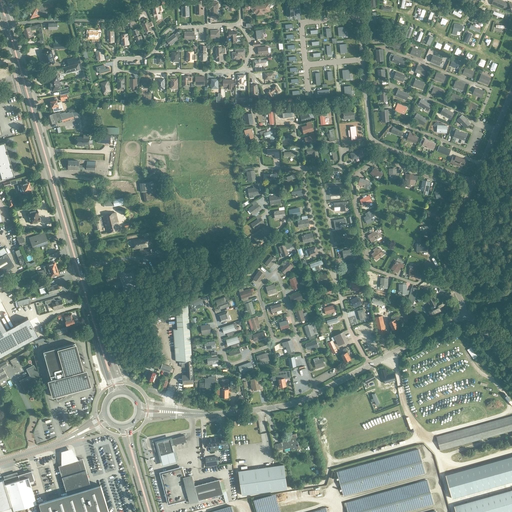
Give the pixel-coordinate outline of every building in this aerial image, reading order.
[(228,5),(226,5),(226,9),(228,8),(228,11),(235,10),(234,0),(227,1),(228,5)] [(271,12),(270,9),(270,7),(272,5),(276,0),(268,0),(269,0),(265,4),(256,5),(254,4),(249,0),(248,0),(246,3),(245,4),(247,5),(245,7),(246,8),(249,10),(250,8),(252,10),(253,14),(256,14),(256,16),(264,15),(264,13),(271,12)] [(437,0),(435,6),(445,10),(448,4),(443,2),(443,1),(441,0),(441,2),(437,0)] [(499,0),(493,0),(492,4),(503,9),(503,7),(506,8),(506,9),(507,11),(511,13),(511,12),(511,4),(510,4),(508,4),(505,3),(505,2),(499,0)] [(290,4),(286,4),(287,16),(289,16),(289,18),(292,18),(292,16),(294,16),(293,10),(295,9),(294,2),(290,3),(290,4)] [(161,16),(160,12),(159,6),(158,7),(158,5),(153,6),(154,12),(153,12),(154,17),(155,17),(155,20),(161,19),(160,16),(161,16)] [(46,9),(45,6),(29,10),(31,17),(47,13),(46,9)] [(455,9),(453,12),(461,17),(463,14),(458,11),(459,10),(457,9),(457,10),(455,9)] [(475,18),(487,23),(488,20),(476,15),(475,18)] [(152,30),(150,27),(148,23),(148,21),(141,24),(145,33),(152,30)] [(455,24),(452,34),(457,35),(458,31),(461,31),(462,25),(455,24)] [(38,28),(37,25),(23,29),(25,38),(33,36),(31,30),(38,28)] [(137,29),(132,30),(134,35),(135,35),(136,37),(134,38),(136,43),(137,43),(138,45),(143,43),(142,41),(143,40),(141,36),(139,36),(138,34),(139,34),(137,29)] [(266,29),(255,30),(256,39),(263,38),(262,33),(265,33),(266,31),(266,29)] [(236,31),(228,32),(229,37),(231,36),(231,42),(236,42),(237,42),(237,41),(237,39),(236,39),(235,39),(235,36),(237,36),(236,31)] [(468,32),(464,42),(468,44),(470,39),(471,39),(472,37),(471,37),(472,34),(468,32)] [(178,39),(177,39),(174,35),(174,34),(166,40),(170,45),(178,39)] [(390,36),(388,42),(390,43),(389,46),(399,49),(401,43),(392,40),(393,37),(390,36)] [(267,47),(258,48),(258,55),(268,54),(267,47)] [(223,61),(223,54),(222,48),(221,48),(215,48),(216,51),(215,51),(215,61),(223,61)] [(413,48),(410,54),(419,57),(422,51),(413,48)] [(236,52),(232,53),(233,59),(235,59),(235,60),(236,61),(237,60),(238,60),(238,59),(240,58),(240,55),(245,54),(245,49),(236,50),(236,52)] [(44,59),(54,57),(52,50),(51,50),(50,50),(49,50),(48,51),(43,53),(42,54),(42,56),(43,56),(44,56),(44,59)] [(102,50),(96,51),(97,61),(104,59),(102,50)] [(394,55),(391,61),(402,66),(404,62),(404,60),(405,59),(394,55)] [(433,55),(430,61),(439,65),(442,59),(433,55)] [(54,57),(44,59),(45,62),(44,62),(44,63),(45,64),(45,65),(46,65),(52,64),(52,65),(54,64),(55,64),(54,63),(55,63),(54,57)] [(79,57),(67,60),(69,66),(76,64),(79,63),(80,63),(81,63),(79,57)] [(458,69),(461,61),(458,60),(458,61),(452,59),(450,66),(452,67),(458,69)] [(68,66),(63,68),(63,69),(64,72),(65,73),(65,74),(80,69),(79,63),(76,64),(69,66),(68,66)] [(105,68),(104,65),(96,67),(98,72),(99,71),(100,74),(110,71),(109,68),(105,69),(104,68),(105,68)] [(417,66),(415,72),(424,75),(426,69),(417,66)] [(465,68),(464,68),(462,74),(471,78),(474,72),(465,68)] [(54,77),(49,78),(50,81),(49,82),(50,85),(59,82),(58,78),(61,77),(60,73),(59,70),(52,72),(54,77)] [(396,72),(393,78),(403,82),(405,75),(396,72)] [(436,73),(434,79),(443,83),(445,77),(436,73)] [(246,75),(237,75),(237,80),(239,80),(239,82),(238,82),(238,86),(246,86),(246,81),(244,81),(244,80),(246,80),(246,75)] [(481,75),(478,81),(488,84),(490,78),(481,75)] [(189,76),(182,76),(182,86),(184,86),(184,88),(188,88),(188,86),(189,86),(189,82),(193,82),(192,77),(189,77),(189,76)] [(204,76),(195,76),(195,85),(204,85),(204,76)] [(150,79),(142,79),(142,88),(150,88),(150,79)] [(415,79),(412,86),(422,89),(424,83),(415,79)] [(233,80),(223,80),(223,87),(228,87),(228,89),(232,89),(232,87),(233,87),(233,80)] [(455,80),(453,87),(462,90),(465,84),(455,80)] [(107,81),(101,83),(104,93),(110,91),(107,81)] [(59,82),(50,85),(51,88),(52,88),(53,91),(58,89),(58,90),(60,90),(61,95),(70,93),(68,88),(64,89),(63,86),(60,87),(59,82)] [(274,89),(272,90),(273,92),(275,91),(277,93),(280,91),(276,85),(273,87),(274,89)] [(432,85),(429,90),(432,91),(431,93),(440,97),(443,91),(434,87),(434,86),(432,85)] [(475,88),(472,94),(481,98),(484,92),(475,88)] [(398,89),(397,93),(398,93),(397,96),(403,99),(405,96),(408,97),(409,93),(398,89)] [(452,94),(450,100),(449,100),(459,104),(461,98),(452,94)] [(407,105),(409,102),(397,97),(396,101),(407,105)] [(51,101),(50,101),(52,109),(53,109),(54,112),(64,109),(62,102),(58,103),(57,99),(57,98),(54,99),(54,100),(51,101)] [(421,103),(419,105),(425,109),(427,106),(430,108),(432,105),(421,99),(419,102),(421,103)] [(470,102),(466,110),(469,111),(470,109),(472,108),(475,110),(477,106),(470,102)] [(397,104),(395,110),(402,112),(403,109),(405,111),(407,108),(397,104)] [(444,107),(442,110),(445,112),(443,115),(449,118),(451,115),(452,116),(454,113),(444,107)] [(343,112),(343,116),(346,116),(347,120),(348,120),(352,119),(355,119),(353,108),(349,109),(349,112),(343,112)] [(305,115),(300,116),(302,123),(314,119),(312,110),(304,112),(305,115)] [(60,114),(62,120),(73,117),(74,117),(79,115),(79,113),(72,112),(69,113),(69,112),(65,113),(65,112),(60,114)] [(58,122),(56,114),(56,113),(48,116),(50,124),(58,122)] [(416,117),(415,120),(421,124),(423,121),(425,122),(427,119),(417,114),(415,117),(416,117)] [(462,119),(459,122),(464,127),(466,125),(467,126),(470,123),(462,115),(460,117),(462,119)] [(303,134),(314,131),(311,121),(306,123),(307,126),(301,127),(303,134)] [(438,125),(437,132),(447,132),(447,125),(443,125),(443,124),(439,124),(439,125),(438,125)] [(393,126),(391,132),(401,136),(403,130),(393,126)] [(251,128),(244,130),(245,134),(249,133),(251,139),(254,138),(251,128)] [(273,130),(265,133),(266,138),(270,136),(272,141),(277,139),(273,130)] [(456,130),(455,133),(458,135),(457,138),(463,140),(465,137),(466,137),(467,134),(456,130)] [(309,137),(304,138),(306,145),(316,142),(314,132),(309,134),(309,137)] [(409,133),(407,140),(416,143),(418,137),(412,135),(413,134),(409,133)] [(284,145),(290,144),(290,145),(294,144),(292,134),(287,135),(288,138),(283,140),(284,145)] [(89,136),(87,136),(84,135),(84,138),(77,137),(77,146),(89,146),(89,138),(89,136)] [(422,139),(420,145),(433,150),(436,144),(425,139),(424,140),(422,139)] [(0,179),(1,179),(2,179),(13,176),(14,176),(14,175),(13,175),(11,167),(11,165),(10,165),(7,153),(7,151),(4,143),(4,142),(4,143),(0,143),(0,179)] [(439,146),(437,151),(448,156),(450,150),(439,146)] [(360,150),(350,153),(352,160),(363,157),(361,152),(365,150),(364,147),(360,149),(360,150)] [(313,158),(318,158),(317,151),(317,148),(307,149),(308,153),(307,153),(308,154),(311,153),(311,154),(312,154),(313,154),(313,158)] [(279,149),(267,149),(267,155),(275,155),(275,158),(279,158),(279,149)] [(251,151),(247,152),(248,155),(243,156),(245,164),(249,163),(249,161),(252,160),(251,151)] [(453,157),(450,163),(459,166),(459,165),(464,167),(467,160),(456,156),(455,158),(453,157)] [(69,161),(68,169),(78,169),(85,169),(85,166),(79,165),(79,161),(69,161)] [(248,171),(247,171),(248,177),(249,177),(250,181),(256,180),(254,170),(253,171),(252,168),(248,169),(248,171)] [(375,176),(376,177),(378,175),(380,177),(381,176),(382,175),(382,174),(380,172),(378,171),(375,168),(373,169),(371,171),(372,171),(370,173),(373,175),(374,177),(375,176)] [(339,171),(328,172),(328,176),(335,175),(335,179),(339,179),(339,171)] [(406,180),(406,181),(409,181),(408,184),(409,185),(411,185),(412,185),(415,185),(416,180),(413,180),(413,175),(412,175),(412,174),(410,174),(410,175),(407,174),(406,177),(406,180)] [(359,180),(358,182),(359,182),(358,184),(361,185),(363,186),(365,186),(366,184),(368,185),(369,184),(370,182),(369,182),(370,180),(369,180),(366,178),(365,180),(360,178),(360,180),(359,180)] [(154,181),(139,183),(141,193),(143,192),(144,201),(157,199),(154,181)] [(31,191),(29,183),(21,185),(17,186),(20,193),(23,192),(23,193),(24,196),(31,194),(30,191),(31,191)] [(253,185),(253,187),(254,189),(248,189),(249,197),(260,195),(258,184),(253,185)] [(303,196),(301,187),(291,189),(292,195),(297,194),(297,197),(303,196)] [(340,190),(339,189),(339,187),(337,187),(333,187),(329,188),(330,196),(340,195),(340,193),(340,192),(340,190)] [(436,196),(436,198),(437,198),(446,196),(446,195),(447,195),(446,193),(444,189),(441,190),(439,191),(438,191),(439,194),(436,195),(436,196)] [(275,196),(270,196),(271,202),(275,202),(275,203),(281,202),(280,193),(275,194),(275,196)] [(137,194),(123,198),(124,204),(139,200),(137,194)] [(361,202),(360,202),(361,204),(362,204),(363,206),(365,204),(366,205),(368,204),(368,203),(369,203),(368,200),(370,199),(370,198),(370,196),(369,196),(369,195),(367,196),(366,195),(362,197),(363,198),(360,200),(361,202)] [(124,204),(123,198),(113,200),(114,207),(124,204)] [(254,216),(262,210),(255,201),(252,204),(254,206),(249,210),(254,216)] [(335,212),(333,213),(336,216),(338,215),(339,214),(340,215),(344,213),(342,209),(338,203),(334,206),(337,210),(335,211),(335,212)] [(280,211),(275,211),(275,217),(279,217),(280,218),(285,217),(284,207),(279,208),(280,211)] [(299,215),(298,208),(289,210),(290,216),(299,215)] [(428,214),(428,216),(429,216),(429,217),(439,215),(439,214),(439,212),(438,213),(437,209),(434,209),(432,209),(432,210),(430,210),(431,213),(428,214)] [(37,210),(27,213),(31,224),(40,221),(41,220),(40,218),(39,217),(38,214),(39,213),(38,211),(37,211),(37,210)] [(366,216),(364,218),(365,220),(364,220),(365,222),(366,221),(367,223),(370,222),(372,221),(372,220),(373,220),(372,217),(374,216),(374,215),(373,213),(372,213),(371,213),(370,211),(365,214),(366,216)] [(116,213),(103,216),(107,233),(120,229),(116,213)] [(258,219),(252,224),(255,228),(264,222),(261,218),(262,217),(260,214),(256,217),(258,219)] [(345,219),(334,221),(336,229),(340,228),(340,225),(346,224),(345,221),(345,219)] [(422,231),(422,233),(422,234),(423,234),(423,236),(427,236),(427,233),(432,233),(432,232),(433,232),(433,230),(432,230),(432,226),(428,227),(428,226),(426,226),(426,227),(424,227),(425,230),(422,230),(422,231)] [(368,236),(368,237),(369,238),(371,241),(374,240),(376,239),(376,238),(377,238),(375,235),(378,233),(377,231),(376,231),(368,236)] [(262,232),(254,238),(258,244),(266,238),(262,232)] [(44,233),(29,238),(33,248),(48,243),(44,233)] [(312,233),(303,236),(304,241),(308,240),(308,241),(314,240),(312,233)] [(22,235),(16,237),(17,239),(20,246),(25,244),(23,237),(22,237),(22,235)] [(140,256),(145,255),(144,250),(143,250),(143,247),(148,246),(147,240),(143,241),(143,239),(138,240),(139,242),(134,243),(135,249),(140,248),(140,251),(139,251),(140,256)] [(289,255),(287,250),(290,249),(290,248),(291,248),(295,246),(294,243),(294,241),(289,243),(285,245),(279,247),(282,257),(289,255)] [(417,248),(416,248),(416,250),(417,250),(417,253),(420,253),(420,251),(427,251),(427,249),(428,249),(428,246),(427,246),(427,244),(424,244),(421,244),(420,244),(420,247),(417,247),(417,248)] [(309,257),(319,254),(316,246),(307,249),(309,257)] [(375,252),(372,254),(372,255),(372,256),(373,257),(374,257),(376,260),(378,258),(380,257),(380,256),(381,255),(379,253),(382,251),(381,251),(381,250),(380,249),(380,248),(378,249),(377,247),(373,250),(375,252)] [(0,274),(15,266),(4,248),(0,249),(0,274)] [(21,249),(18,250),(15,251),(20,264),(25,262),(25,260),(21,249)] [(350,249),(343,251),(344,258),(351,257),(350,249)] [(270,267),(276,260),(275,259),(273,257),(271,256),(268,260),(265,263),(270,267)] [(289,262),(281,270),(285,274),(293,267),(289,262)] [(393,267),(392,269),(394,271),(393,271),(395,272),(396,272),(397,273),(401,267),(403,269),(405,266),(402,264),(402,263),(400,262),(400,263),(400,262),(398,265),(395,263),(394,265),(394,264),(393,266),(393,267)] [(42,273),(45,272),(47,272),(56,269),(55,266),(56,266),(56,264),(55,264),(54,263),(43,266),(44,269),(37,271),(39,276),(43,275),(42,273)] [(355,269),(354,266),(353,263),(345,265),(346,269),(347,271),(347,272),(347,271),(351,270),(355,269)] [(126,273),(130,272),(133,271),(136,270),(137,276),(141,275),(138,265),(125,268),(126,273)] [(410,270),(410,272),(410,275),(413,275),(413,277),(415,277),(415,275),(416,275),(417,270),(421,270),(421,266),(416,266),(416,265),(414,265),(414,266),(413,265),(413,268),(410,268),(410,270)] [(56,269),(47,272),(47,274),(49,274),(50,277),(58,275),(58,274),(59,274),(58,271),(57,271),(56,269)] [(259,282),(265,274),(260,270),(254,278),(259,282)] [(115,273),(113,273),(106,275),(108,282),(117,279),(115,273)] [(326,274),(317,277),(319,284),(325,282),(324,281),(328,280),(326,274)] [(296,277),(290,279),(291,282),(290,283),(291,285),(292,285),(294,290),(300,287),(298,282),(297,283),(296,277)] [(354,292),(358,289),(361,288),(355,279),(349,283),(354,292)] [(399,288),(399,290),(400,290),(400,291),(403,291),(403,294),(404,294),(404,295),(405,295),(405,294),(409,294),(409,290),(406,290),(407,284),(405,284),(405,283),(403,283),(403,284),(400,284),(400,288),(399,288)] [(269,294),(276,292),(277,292),(275,284),(266,287),(269,294)] [(56,285),(49,287),(46,288),(48,292),(48,295),(58,292),(57,289),(56,285)] [(323,297),(333,291),(332,288),(321,293),(323,297)] [(240,292),(242,298),(248,296),(252,295),(250,289),(244,291),(240,292)] [(300,293),(290,296),(292,302),(302,298),(300,293)] [(432,306),(427,309),(430,316),(440,311),(439,307),(445,304),(443,300),(437,303),(432,295),(427,297),(432,306)] [(216,301),(218,308),(219,310),(220,309),(230,306),(227,297),(216,301)] [(357,297),(351,300),(355,307),(361,304),(357,297)] [(17,302),(18,307),(31,303),(29,298),(17,302)] [(196,309),(204,306),(201,300),(200,298),(190,302),(194,312),(197,311),(196,309)] [(46,304),(47,304),(48,309),(52,307),(53,310),(62,307),(61,304),(62,304),(60,300),(54,302),(53,299),(47,301),(45,302),(46,304)] [(252,302),(250,303),(246,304),(249,314),(250,316),(255,315),(254,313),(255,313),(252,302)] [(182,362),(192,361),(188,303),(176,309),(177,329),(173,329),(175,360),(179,362),(182,362)] [(268,309),(267,309),(268,311),(271,310),(272,313),(282,309),(280,303),(268,307),(268,309)] [(334,304),(327,306),(324,307),(326,314),(336,311),(334,304)] [(417,319),(421,317),(416,307),(412,309),(417,319)] [(363,308),(357,310),(360,321),(367,319),(366,317),(363,308)] [(303,313),(302,310),(296,312),(299,322),(306,320),(305,320),(309,318),(306,312),(303,313)] [(227,312),(218,315),(221,322),(230,319),(227,312)] [(393,320),(389,322),(393,330),(393,329),(394,330),(396,329),(396,328),(399,327),(397,323),(399,322),(398,318),(401,317),(399,313),(391,317),(393,320)] [(71,314),(64,316),(63,316),(64,318),(66,327),(67,327),(68,327),(69,327),(69,326),(74,324),(75,323),(74,321),(73,321),(71,314)] [(251,318),(249,319),(252,330),(260,328),(257,317),(254,318),(253,316),(250,317),(251,318)] [(376,318),(378,329),(377,329),(379,335),(382,335),(381,329),(385,328),(383,316),(378,317),(376,318)] [(0,357),(38,337),(28,319),(6,330),(0,319),(0,357)] [(288,320),(279,323),(281,330),(290,327),(288,320)] [(225,334),(227,333),(233,331),(235,330),(233,324),(223,328),(225,334)] [(311,324),(305,326),(308,336),(309,336),(310,339),(315,337),(311,324)] [(210,325),(201,326),(202,334),(211,333),(210,325)] [(253,333),(248,335),(250,339),(254,338),(255,341),(266,337),(264,331),(253,335),(253,333)] [(334,335),(335,336),(332,337),(334,341),(336,340),(339,345),(350,340),(348,337),(348,338),(344,331),(334,335)] [(228,346),(231,345),(237,343),(239,342),(237,336),(227,340),(228,346)] [(291,340),(283,343),(284,347),(286,346),(288,352),(289,352),(290,355),(295,353),(291,340)] [(306,344),(306,345),(307,349),(308,349),(311,348),(312,347),(314,347),(314,348),(318,347),(316,340),(312,341),(312,343),(311,343),(310,343),(306,344)] [(339,351),(333,340),(328,342),(334,354),(339,351)] [(417,363),(423,375),(451,361),(450,359),(454,357),(458,355),(456,351),(465,347),(461,340),(439,352),(442,358),(434,363),(430,356),(417,363)] [(74,343),(42,352),(52,386),(50,386),(52,397),(55,396),(55,398),(56,398),(57,401),(71,394),(82,391),(82,388),(87,386),(85,382),(88,381),(86,376),(84,377),(82,371),(81,371),(79,363),(80,363),(79,362),(77,354),(77,353),(76,353),(74,345),(75,345),(74,343)] [(345,353),(341,355),(345,362),(346,362),(349,361),(348,360),(351,359),(349,355),(350,354),(348,351),(346,348),(343,349),(345,353)] [(32,355),(29,350),(10,361),(13,366),(32,355)] [(260,359),(263,358),(264,362),(269,360),(266,353),(256,356),(258,360),(260,359)] [(319,357),(313,359),(316,368),(324,366),(323,362),(325,361),(324,358),(322,358),(319,359),(319,357)] [(239,369),(243,368),(244,372),(254,369),(251,362),(238,366),(239,369)] [(163,364),(162,364),(160,370),(170,373),(172,367),(168,366),(163,364)] [(30,376),(20,381),(25,391),(40,383),(37,377),(38,377),(38,375),(38,374),(33,365),(26,369),(30,376)] [(385,369),(381,371),(385,383),(397,380),(395,373),(387,375),(385,369)] [(150,371),(147,379),(154,382),(157,374),(150,371)] [(280,371),(276,372),(276,373),(277,376),(276,376),(277,380),(278,380),(279,387),(280,387),(281,388),(283,387),(286,386),(285,379),(290,378),(289,371),(286,371),(280,372),(280,371)] [(366,383),(375,378),(373,374),(364,379),(366,383)] [(193,383),(193,375),(187,375),(182,375),(182,379),(183,379),(183,384),(193,383)] [(216,378),(205,378),(206,388),(212,387),(214,389),(215,387),(218,387),(218,381),(216,381),(216,378)] [(404,386),(406,398),(446,390),(443,378),(404,386)] [(252,383),(251,384),(252,391),(262,389),(262,391),(264,390),(262,382),(261,382),(259,383),(258,379),(251,380),(252,383)] [(216,389),(216,394),(218,394),(218,398),(228,398),(229,393),(230,393),(230,391),(229,390),(227,390),(227,386),(222,386),(222,389),(216,389)] [(411,415),(450,406),(447,394),(408,403),(411,415)] [(400,407),(361,416),(364,428),(403,419),(400,407)] [(511,415),(436,437),(440,451),(511,430),(511,415)] [(283,442),(283,444),(284,446),(283,446),(284,450),(291,448),(291,450),(299,448),(296,438),(297,438),(296,434),(289,436),(290,440),(283,442)] [(172,446),(187,442),(186,439),(185,435),(157,442),(158,446),(159,449),(172,446)] [(226,446),(230,446),(230,444),(229,439),(227,439),(219,440),(218,437),(215,438),(206,439),(207,442),(208,447),(226,444),(226,446)] [(283,449),(282,446),(281,443),(277,444),(274,445),(276,451),(278,451),(279,450),(283,449)] [(174,451),(172,446),(159,449),(161,455),(174,451)] [(62,465),(79,460),(72,449),(63,452),(62,465)] [(343,496),(426,474),(419,449),(337,472),(343,496)] [(174,451),(161,455),(162,459),(163,464),(176,461),(175,456),(174,451)] [(511,480),(511,454),(446,473),(453,497),(511,480)] [(218,456),(211,457),(205,458),(206,465),(207,467),(219,465),(218,456)] [(63,478),(86,471),(83,459),(79,460),(62,465),(59,466),(62,478),(63,478)] [(112,459),(103,462),(106,474),(116,471),(112,459)] [(242,496),(287,489),(284,465),(238,471),(242,496)] [(219,479),(195,486),(192,477),(191,477),(186,478),(184,478),(182,471),(179,469),(164,473),(162,476),(169,501),(172,502),(186,499),(189,498),(190,503),(223,494),(220,480),(219,479)] [(5,479),(4,479),(14,511),(37,505),(36,503),(33,491),(32,487),(30,482),(35,481),(32,471),(27,473),(25,473),(18,475),(18,476),(20,480),(6,484),(5,479)] [(86,471),(63,478),(68,495),(91,488),(86,471)] [(0,511),(11,508),(12,507),(4,479),(0,480),(0,511)] [(426,480),(346,503),(348,511),(402,511),(433,504),(426,480)] [(109,511),(101,485),(67,495),(67,496),(72,511),(109,511)] [(511,511),(511,488),(455,505),(457,511),(511,511)] [(71,511),(67,495),(40,503),(42,511),(71,511)] [(264,502),(255,505),(256,511),(268,508),(267,505),(265,506),(264,502)]
